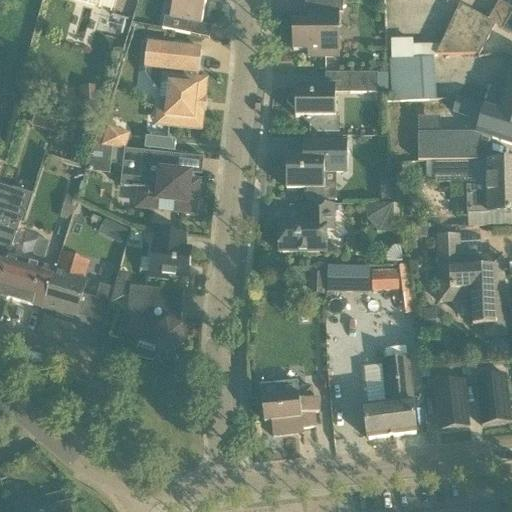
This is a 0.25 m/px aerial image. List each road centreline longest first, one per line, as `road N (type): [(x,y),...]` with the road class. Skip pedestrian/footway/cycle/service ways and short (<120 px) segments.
road 1 (residential): [(221,488),(218,318),(247,0)]
road 2 (residential): [(221,488),(511,456)]
road 3 (residential): [(67,451),(92,407),(91,358),(0,336)]
